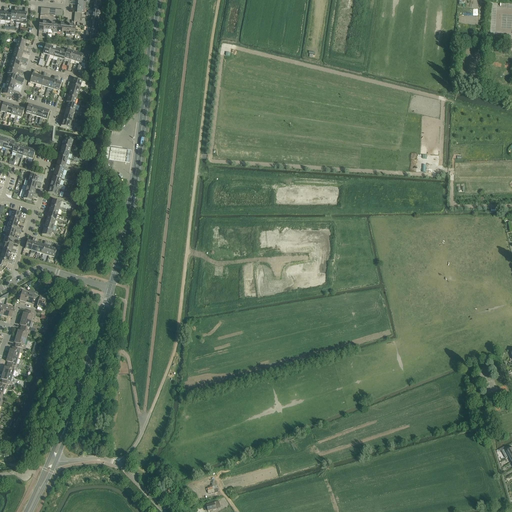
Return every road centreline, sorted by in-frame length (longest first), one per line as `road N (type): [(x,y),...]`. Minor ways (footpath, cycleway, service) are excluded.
road 1 (track): [(143,422),(175,348),(219,0)]
road 2 (secondary): [(111,289),(132,196),(156,0)]
road 3 (secondary): [(53,459),(111,289)]
